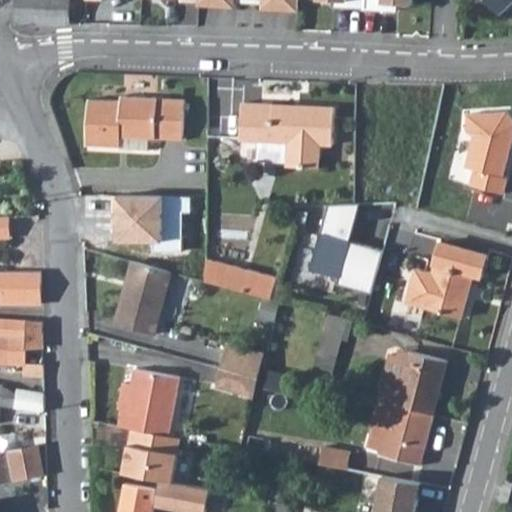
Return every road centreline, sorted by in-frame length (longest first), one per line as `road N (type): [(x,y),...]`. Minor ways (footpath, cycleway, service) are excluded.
road 1 (residential): [(67,511),(58,203),(7,69)]
road 2 (residential): [(7,69),(64,52),(439,63)]
road 3 (tertiary): [(468,511),(511,357)]
